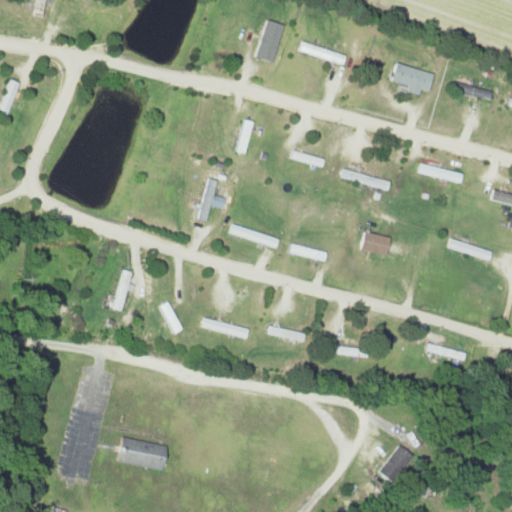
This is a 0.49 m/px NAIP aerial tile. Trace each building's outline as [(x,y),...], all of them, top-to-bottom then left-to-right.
[(42,0),(33,0),(32,15),(41,16),(42,0)] [(270,61),(280,24),(261,19),(251,55),(270,61)] [(404,85),(403,90),(414,94),(416,88),(425,90),(431,73),(392,61),(386,79),(404,85)] [(17,82),(8,78),(0,98),(0,113),(4,115),(17,82)] [(485,100),(488,91),(462,83),(459,91),(485,100)] [(458,173),(417,161),(414,170),(455,182),(458,173)] [(206,205),(218,208),(221,197),(210,194),(214,179),(203,177),(193,218),(203,221),(206,205)] [(488,200),(511,203),(511,193),(489,190),(488,200)] [(387,236),(360,230),(355,249),(383,255),(387,236)] [(129,291),(131,284),(125,282),(128,271),(118,269),(107,307),(117,310),(123,289),(129,291)] [(363,354),(364,347),(327,346),(327,354),(363,354)] [(158,468),(161,443),(117,437),(114,461),(158,468)] [(373,469),(386,481),(409,455),(397,444),(373,469)]
